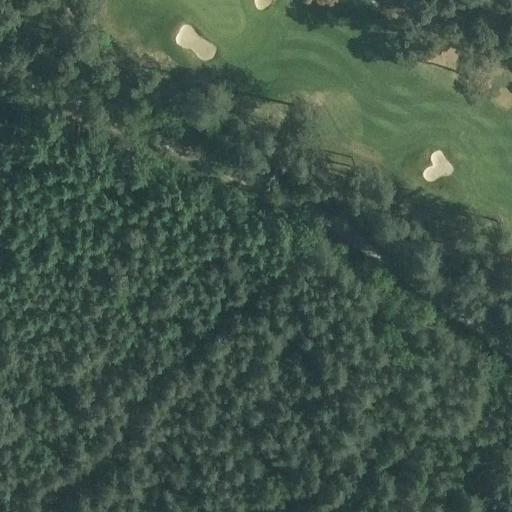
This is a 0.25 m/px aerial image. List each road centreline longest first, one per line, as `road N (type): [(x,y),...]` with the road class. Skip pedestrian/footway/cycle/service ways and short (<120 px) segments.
road 1 (track): [(0,68),(163,139),(326,230)]
road 2 (track): [(326,230),(511,363)]
